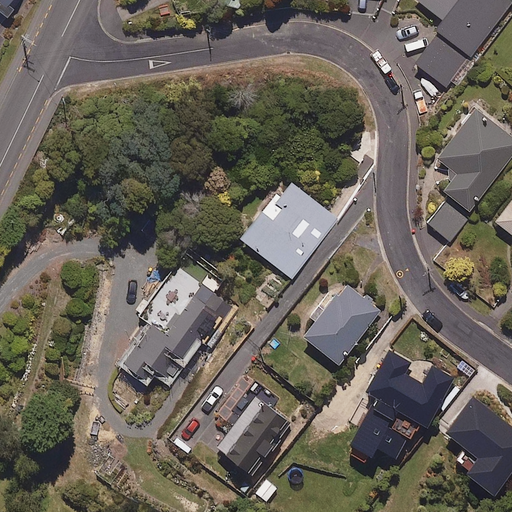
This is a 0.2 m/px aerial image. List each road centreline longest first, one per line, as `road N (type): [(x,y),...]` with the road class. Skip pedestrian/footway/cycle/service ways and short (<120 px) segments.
road 1 (residential): [(55,51),(119,61),(284,35),(318,37),(372,71),(389,103),(398,234),(414,275),(447,317),(511,364)]
road 2 (tertiary): [(0,165),(55,51)]
